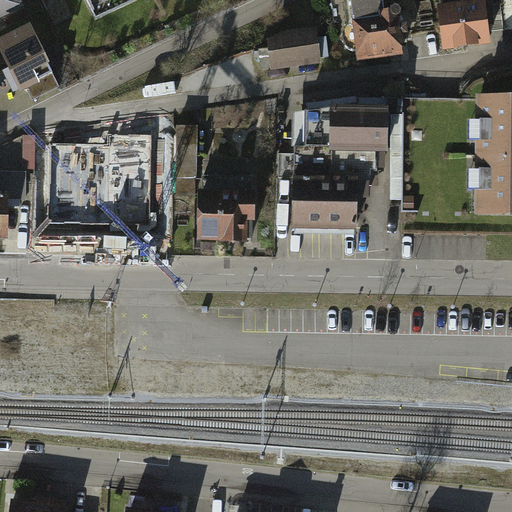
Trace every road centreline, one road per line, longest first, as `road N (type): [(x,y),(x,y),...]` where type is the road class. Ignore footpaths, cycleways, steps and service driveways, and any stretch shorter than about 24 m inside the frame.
road 1 (residential): [(511,503),(0,457)]
road 2 (residential): [(0,270),(511,278)]
road 3 (residential): [(54,111),(86,119),(511,56)]
road 4 (residential): [(54,111),(286,0)]
